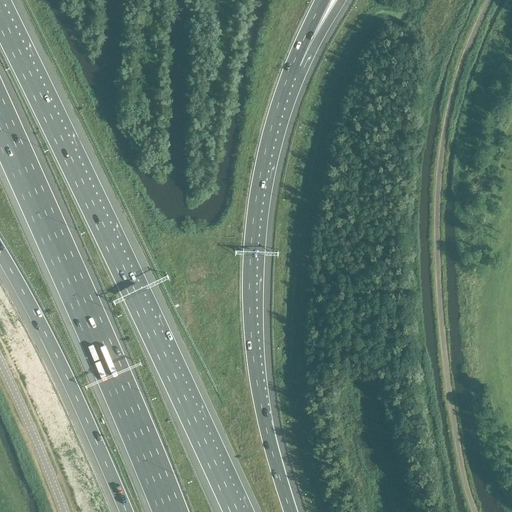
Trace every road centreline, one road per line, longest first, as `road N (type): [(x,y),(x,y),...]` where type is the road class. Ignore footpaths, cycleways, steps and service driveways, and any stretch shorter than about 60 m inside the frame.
road 1 (motorway): [(233,511),(0,21)]
road 2 (motorway): [(290,511),(263,420),(254,310),(262,181),(298,67)]
road 3 (motorway): [(0,116),(167,511)]
road 4 (motorway): [(0,262),(57,362),(125,511)]
road 5 (unknown): [(74,511),(0,337)]
road 6 (unclassified): [(62,511),(0,360)]
